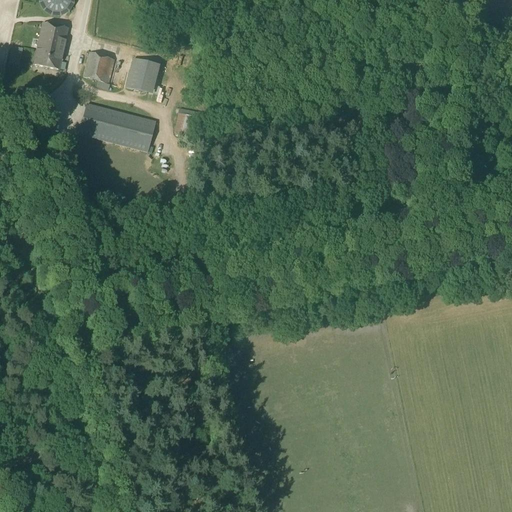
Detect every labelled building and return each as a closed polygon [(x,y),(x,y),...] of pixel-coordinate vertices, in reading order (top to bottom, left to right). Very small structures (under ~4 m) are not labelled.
[(58,71),(67,30),(42,25),(33,66),(58,71)] [(22,50),(11,48),(8,65),(19,67),(22,50)] [(110,86),(108,84),(114,60),(89,54),(83,78),(98,82),(96,88),(108,92),(110,86)] [(160,67),(133,60),(125,90),(153,96),(160,67)] [(155,124),(86,106),(78,136),(147,153),(155,124)] [(190,133),(194,118),(178,115),(175,129),(190,133)]
